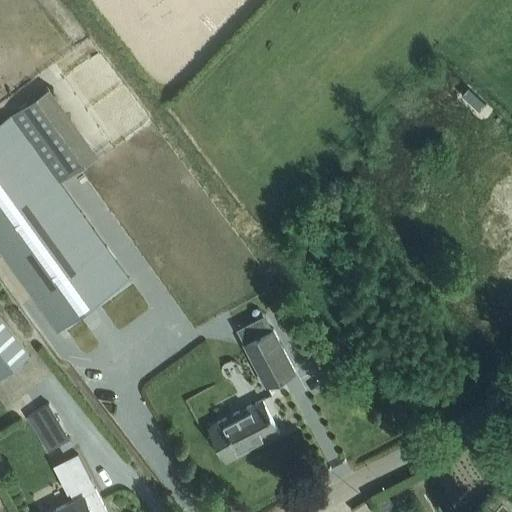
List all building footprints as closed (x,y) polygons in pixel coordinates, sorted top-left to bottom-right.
[(0,121),(0,246),(35,296),(58,328),(128,278),(105,245),(59,181),(94,155),(47,88),(0,121)] [(0,315),(0,377),(30,354),(0,315)] [(245,342),(267,384),(295,370),(273,327),(245,342)] [(262,398),(211,424),(226,453),(263,434),(266,439),(280,432),(262,398)] [(70,439),(51,403),(29,415),(48,451),(70,439)] [(79,483),(91,477),(78,451),(65,458),(79,483)] [(84,492),(44,511),(105,511),(107,511),(95,486),(84,492)]
